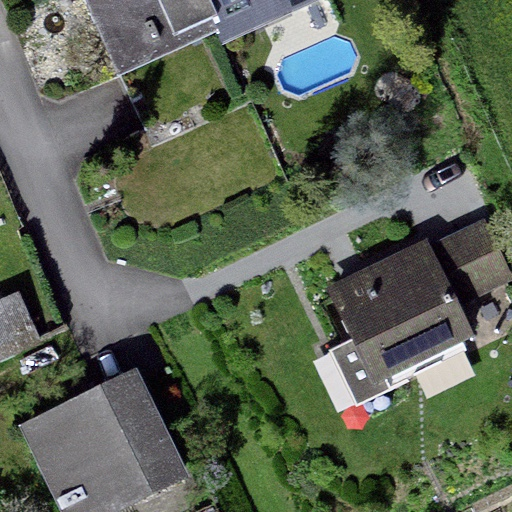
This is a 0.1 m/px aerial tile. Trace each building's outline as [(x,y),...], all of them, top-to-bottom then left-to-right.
[(204,0),(79,0),(110,69),(214,23),(204,0)] [(300,0),(204,0),(214,23),(220,36),(300,0)] [(469,336),(434,266),(344,312),(379,381),(469,336)] [(0,384),(47,361),(12,291),(0,297),(0,384)] [(89,511),(166,474),(131,405),(40,450),(71,511),(89,511)]
